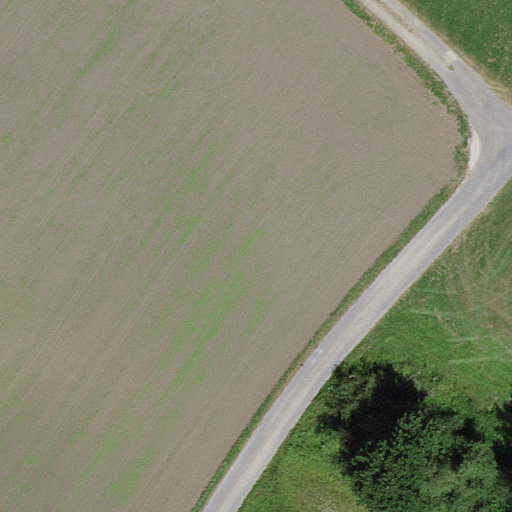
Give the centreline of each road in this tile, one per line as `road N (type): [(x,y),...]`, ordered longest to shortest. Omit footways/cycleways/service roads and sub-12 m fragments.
road 1 (track): [(220,511),(363,310),(511,142)]
road 2 (track): [(355,0),(506,148)]
